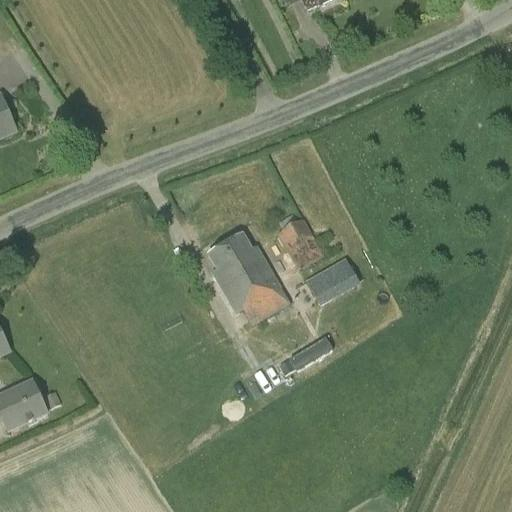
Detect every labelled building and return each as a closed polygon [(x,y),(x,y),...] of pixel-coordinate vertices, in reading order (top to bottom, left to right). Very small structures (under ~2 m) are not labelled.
[(300,0),(307,14),(313,11),(319,9),(338,0),(300,0)] [(0,140),(16,134),(1,99),(0,98),(0,140)] [(307,275),(335,259),(323,237),(311,217),(283,234),(307,275)] [(235,316),(242,312),(252,329),(289,309),(279,290),(257,252),(255,250),(251,252),(242,238),(207,257),(216,273),(212,276),(235,316)] [(358,285),(346,264),(306,286),(319,308),(358,285)] [(0,359),(10,354),(0,333),(0,359)] [(47,417),(33,381),(13,390),(0,396),(0,421),(6,436),(47,417)] [(45,400),(50,412),(61,408),(55,396),(45,400)]
